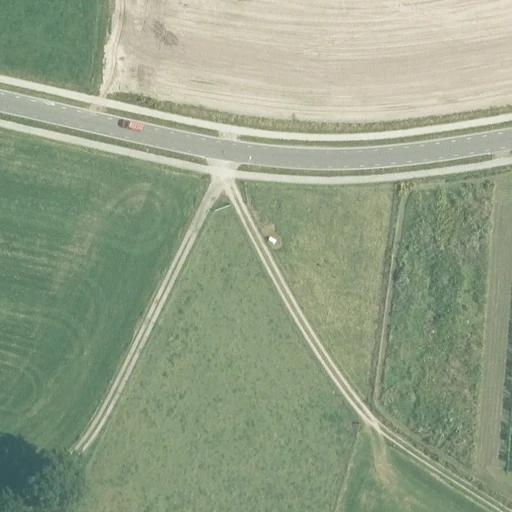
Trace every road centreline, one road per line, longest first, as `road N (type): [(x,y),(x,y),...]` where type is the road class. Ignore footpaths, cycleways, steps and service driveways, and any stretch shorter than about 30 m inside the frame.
road 1 (unclassified): [(511,138),(410,154),(280,160),(0,101)]
road 2 (track): [(508,511),(354,403),(222,172)]
road 3 (track): [(17,511),(99,427),(222,172)]
